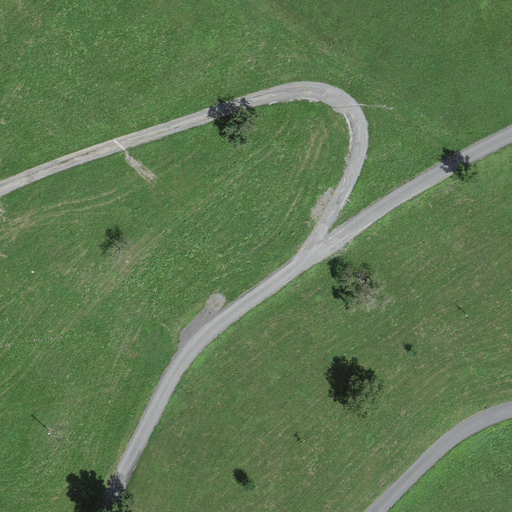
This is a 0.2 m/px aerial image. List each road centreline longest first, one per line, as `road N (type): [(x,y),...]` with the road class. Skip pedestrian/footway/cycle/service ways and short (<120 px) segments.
road 1 (track): [(313,251),(355,154),(357,121),(345,98),(322,88),(279,89),(0,186)]
road 2 (unclassified): [(511,405),(460,428),(368,511)]
